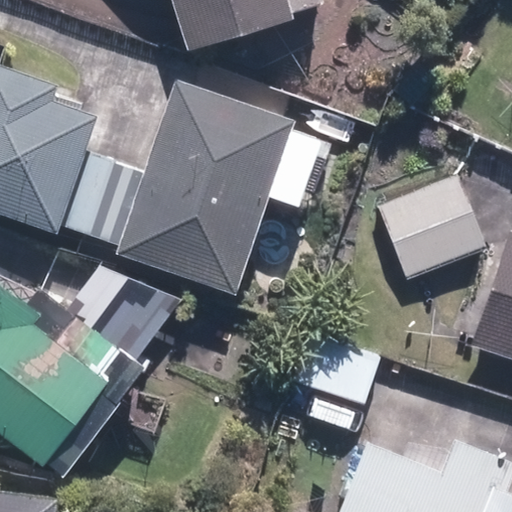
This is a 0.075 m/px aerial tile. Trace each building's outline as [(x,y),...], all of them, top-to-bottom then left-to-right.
[(174,0),(189,46),(296,14),(294,7),(316,0),(174,0)] [(473,0),(489,14),(500,0),(473,0)] [(0,208),(59,229),(99,111),(53,96),(58,81),(0,61),(0,208)] [(178,80),(120,255),(237,296),(297,121),(178,80)] [(377,204),(407,277),(487,245),(457,172),(377,204)] [(472,340),(511,353),(511,228),(510,228),(472,340)] [(0,428),(44,461),(109,375),(99,367),(119,341),(42,282),(27,300),(0,278),(0,428)] [(292,377),(365,402),(382,352),(308,328),(292,377)] [(339,511),(511,511),(511,488),(494,481),(504,457),(455,437),(441,471),(367,442),(339,511)] [(0,511),(60,511),(63,488),(0,480),(0,511)]
